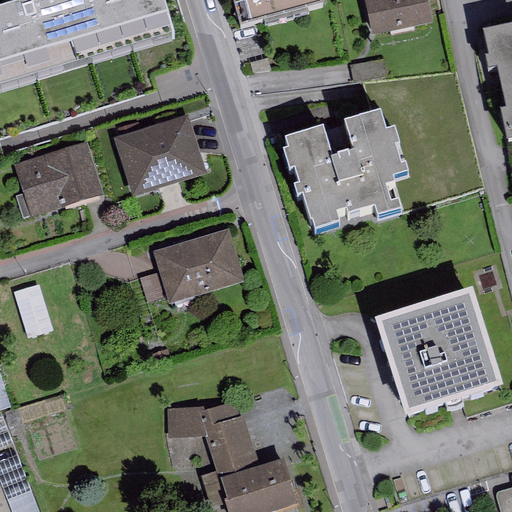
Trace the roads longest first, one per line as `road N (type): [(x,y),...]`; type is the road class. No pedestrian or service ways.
road 1 (residential): [(358,511),(265,191)]
road 2 (residential): [(265,191),(0,272)]
road 3 (residential): [(265,191),(198,0)]
